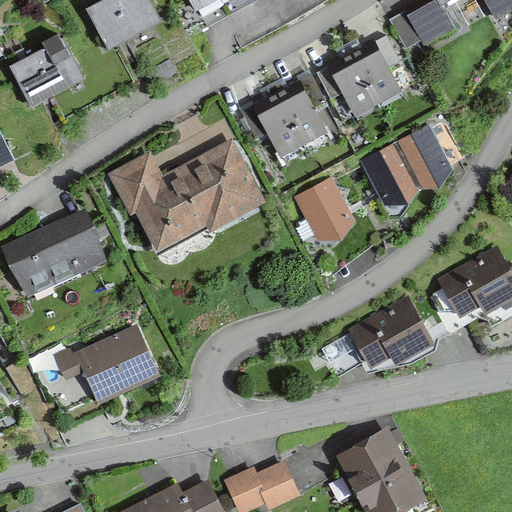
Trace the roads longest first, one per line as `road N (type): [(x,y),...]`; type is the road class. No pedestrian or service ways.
road 1 (residential): [(215,430),(211,373),(226,344),(351,298),(412,256),(462,202),(511,119)]
road 2 (residential): [(346,0),(0,211)]
road 3 (residential): [(215,430),(511,371)]
road 4 (residential): [(0,480),(215,430)]
